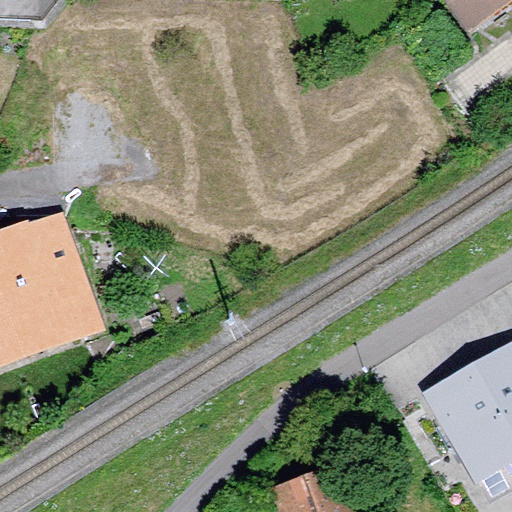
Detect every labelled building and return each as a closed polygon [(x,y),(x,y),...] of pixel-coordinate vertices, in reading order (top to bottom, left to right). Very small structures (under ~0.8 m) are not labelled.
[(464,0),(472,11),(488,0),(464,0)] [(5,256),(0,242),(0,241),(0,314),(2,322),(12,352),(94,323),(63,235),(5,256)] [(0,355),(12,352),(2,322),(0,314),(0,355)] [(511,354),(476,373),(511,436),(511,354)] [(461,447),(477,475),(511,455),(511,436),(476,373),(421,406),(448,454),(461,447)] [(279,495),(285,511),(343,511),(330,476),(279,495)]
